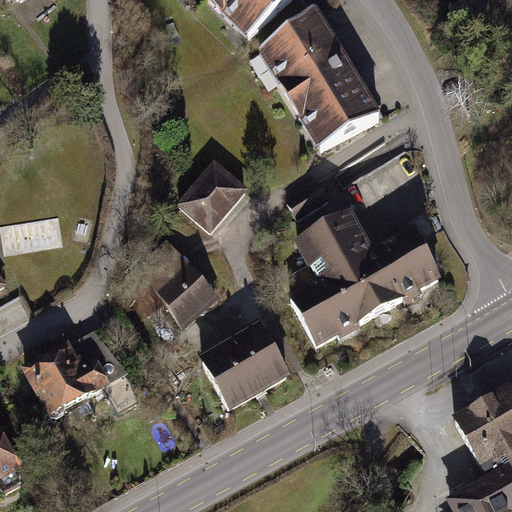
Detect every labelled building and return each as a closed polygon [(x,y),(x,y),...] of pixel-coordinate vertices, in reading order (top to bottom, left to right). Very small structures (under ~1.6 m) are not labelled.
[(209,0),(237,26),(244,19),(258,33),(294,0),(209,0)] [(314,17),(270,48),(281,65),(272,70),(313,136),(322,131),(331,148),(379,123),(314,17)] [(86,81),(78,79),(75,83),(74,87),(75,91),(84,94),(87,90),(88,84),(86,81)] [(215,168),(180,209),(211,235),(246,194),(215,168)] [(289,206),(299,222),(329,203),(319,187),(289,206)] [(321,287),(292,303),(317,349),(337,338),(336,336),(357,325),(359,328),(403,303),(402,300),(418,291),(419,293),(439,282),(414,236),(370,260),(361,245),(363,244),(349,219),(299,246),(321,287)] [(160,295),(189,269),(167,245),(143,272),(151,284),(138,295),(140,297),(136,301),(149,318),(166,306),(160,295)] [(189,269),(160,295),(166,306),(182,329),(216,300),(189,269)] [(225,356),(204,368),(229,412),(288,379),(263,335),(231,353),(227,347),(221,350),(225,356)] [(27,375),(52,419),(106,390),(119,415),(138,404),(130,385),(95,337),(81,345),(94,368),(84,373),(79,365),(73,368),(66,357),(57,362),(55,359),(27,375)] [(79,365),(84,373),(94,368),(81,345),(71,350),(79,365)] [(511,511),(511,397),(510,394),(456,425),(481,469),(482,469),(491,485),(451,508),(453,511),(511,511)] [(0,492),(0,484),(17,475),(0,442),(0,492)]
